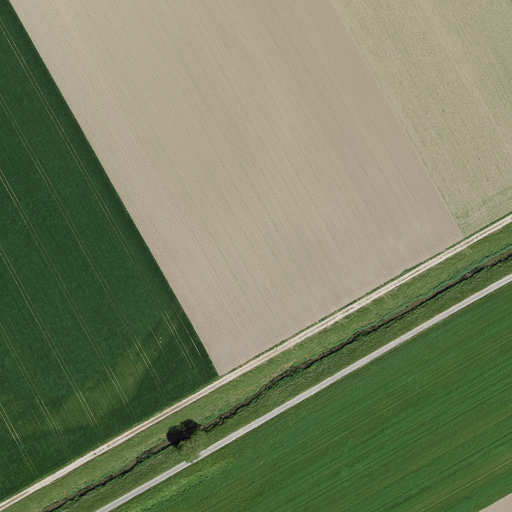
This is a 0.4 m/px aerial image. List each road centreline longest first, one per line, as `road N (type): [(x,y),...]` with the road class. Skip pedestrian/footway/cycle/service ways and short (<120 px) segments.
road 1 (track): [(511,209),(0,506)]
road 2 (track): [(101,511),(511,279)]
